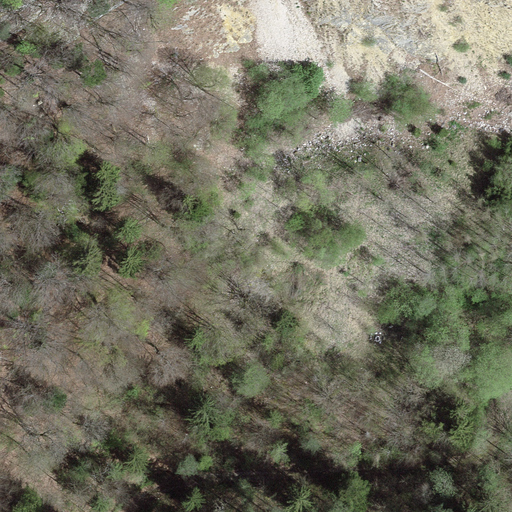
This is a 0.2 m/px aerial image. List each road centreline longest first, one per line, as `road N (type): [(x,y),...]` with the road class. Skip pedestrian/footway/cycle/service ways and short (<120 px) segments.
road 1 (track): [(133,511),(161,491),(198,480),(455,462),(489,452),(511,426)]
road 2 (track): [(511,399),(496,386),(402,355),(393,337),(429,311),(511,298)]
